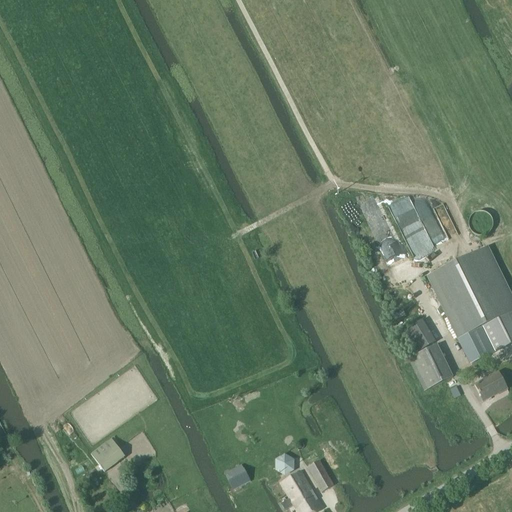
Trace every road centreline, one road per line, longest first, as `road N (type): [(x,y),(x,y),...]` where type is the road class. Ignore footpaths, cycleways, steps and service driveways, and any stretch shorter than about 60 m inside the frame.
road 1 (track): [(409,272),(459,247),(461,227),(444,193),(338,183),(328,175),(238,0)]
road 2 (unclassified): [(406,511),(511,448)]
